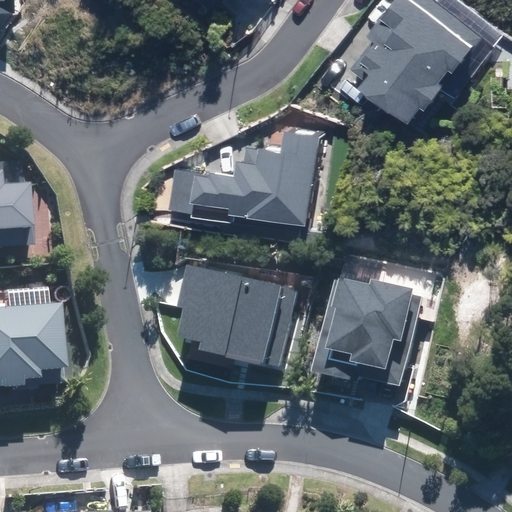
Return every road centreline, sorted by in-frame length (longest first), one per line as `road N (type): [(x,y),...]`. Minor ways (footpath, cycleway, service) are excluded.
road 1 (residential): [(466,511),(426,485),(301,442),(146,436)]
road 2 (residential): [(87,148),(146,436)]
road 3 (residential): [(87,148),(269,67),(323,0)]
road 4 (residential): [(146,436),(0,449)]
